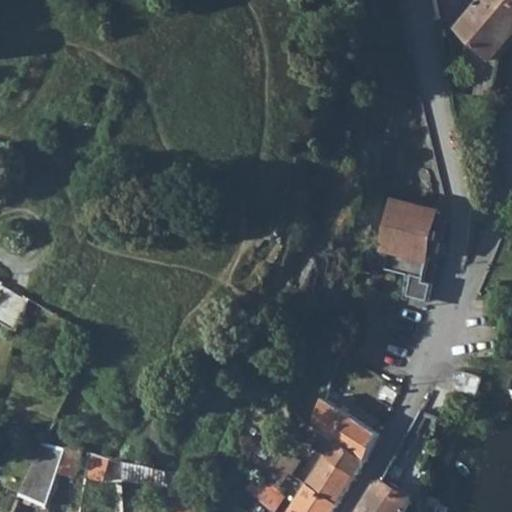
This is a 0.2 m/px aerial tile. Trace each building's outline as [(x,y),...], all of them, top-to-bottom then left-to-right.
[(511,0),(486,0),(481,7),(464,26),(500,57),(511,42),(511,0)] [(391,200),(380,250),(393,253),(389,271),(411,276),(406,296),(420,300),(423,283),(421,283),(426,261),(428,262),(440,212),(391,200)] [(423,283),(420,300),(427,301),(431,285),(423,283)] [(315,414),(313,424),(336,440),(368,461),(380,435),(319,399),(319,402),(315,414)] [(434,417),(429,426),(435,429),(440,420),(434,417)] [(310,439),(307,445),(312,448),(316,442),(310,439)] [(325,458),(357,477),(368,461),(336,440),(325,458)] [(274,463),(275,464),(288,473),(296,461),(290,457),(294,451),(281,442),(276,450),(280,452),(274,463)] [(66,449),(54,494),(61,496),(64,482),(71,483),(73,477),(73,474),(78,475),(84,453),(66,449)] [(325,458),(307,485),(339,504),(357,477),(325,458)] [(169,472),(123,463),(124,483),(169,489),(169,472)] [(275,464),(265,479),(279,493),(291,475),(288,473),(275,464)] [(265,479),(262,475),(249,488),(265,505),(273,511),(277,511),(286,500),(279,493),(265,479)] [(358,511),(406,511),(413,501),(382,484),(377,482),(358,511)] [(307,485),(294,505),(305,511),(334,511),(339,504),(307,485)] [(55,511),(78,511),(79,503),(66,500),(57,506),(55,511)]
